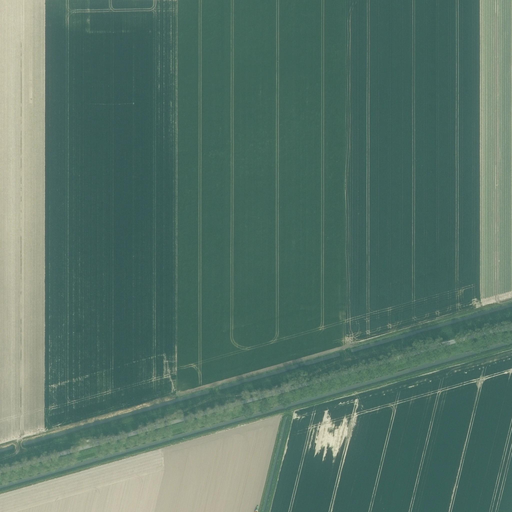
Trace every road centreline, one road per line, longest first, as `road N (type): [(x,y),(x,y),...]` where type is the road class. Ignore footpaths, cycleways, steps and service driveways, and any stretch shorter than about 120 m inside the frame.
road 1 (unclassified): [(0,472),(511,325)]
road 2 (track): [(451,343),(351,359),(281,392),(220,399),(144,430)]
